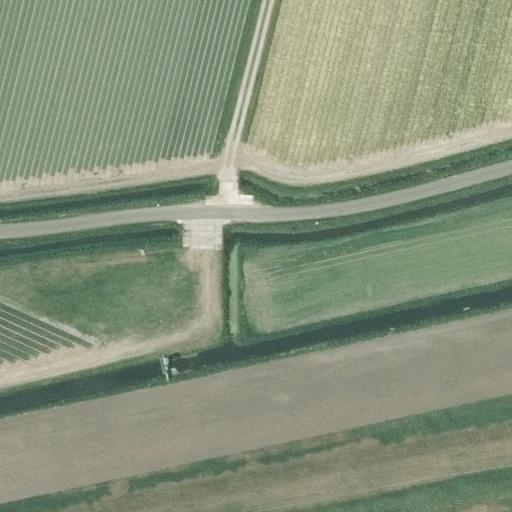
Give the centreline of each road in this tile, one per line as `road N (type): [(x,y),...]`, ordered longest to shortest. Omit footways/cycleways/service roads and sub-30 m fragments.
road 1 (unclassified): [(511,167),(317,212),(210,212),(0,233)]
road 2 (unknown): [(230,213),(239,126),(270,0)]
